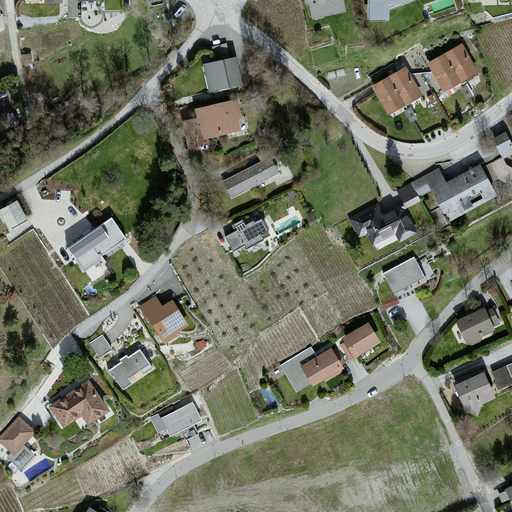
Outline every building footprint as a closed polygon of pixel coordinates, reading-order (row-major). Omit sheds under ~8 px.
[(303,0),(305,5),(308,4),(312,20),(345,12),(341,0),(303,0)] [(365,0),(366,23),(390,23),(390,3),(402,3),(402,0),(365,0)] [(462,45),(425,64),(441,94),(478,75),(462,45)] [(235,56),(203,64),(209,91),(241,83),(235,56)] [(404,68),(370,87),(386,116),(420,97),(404,68)] [(177,113),(183,144),(242,131),(235,100),(177,113)] [(511,145),(505,133),(492,140),(503,159),(511,154),(511,145)] [(270,156),(221,180),(230,198),(278,173),(270,156)] [(503,159),(483,170),(491,184),(500,180),(507,184),(511,180),(511,168),(507,167),(503,159)] [(438,167),(410,182),(418,198),(431,191),(449,223),(498,196),(491,184),(483,170),(480,163),(445,182),(438,167)] [(16,201),(0,208),(0,216),(7,231),(27,221),(16,201)] [(373,205),(347,219),(357,237),(367,232),(377,250),(396,239),(399,244),(416,234),(402,208),(381,219),(373,205)] [(112,215),(64,249),(82,273),(129,240),(112,215)] [(235,230),(225,235),(232,250),(244,244),(246,249),(262,240),(260,236),(266,233),(259,221),(253,224),(252,221),(244,225),(241,219),(231,224),(235,230)] [(414,255),(379,275),(392,298),(427,279),(414,255)] [(154,297),(137,307),(162,345),(190,327),(172,301),(161,308),(154,297)] [(454,323),(463,342),(500,325),(491,306),(454,323)] [(367,323),(340,340),(353,361),(380,344),(367,323)] [(102,335),(89,343),(98,358),(111,350),(102,335)] [(314,355),(299,364),(310,385),(312,389),(346,370),(332,345),(314,355)] [(299,364),(314,355),(309,347),(279,366),(296,394),(310,385),(299,364)] [(140,349),(108,371),(122,393),(155,370),(140,349)] [(511,359),(490,370),(498,387),(511,380),(511,359)] [(484,369),(452,383),(464,409),(495,396),(484,369)] [(88,379),(48,406),(63,429),(82,416),(89,427),(111,412),(88,379)] [(192,402),(159,419),(169,438),(202,422),(192,402)] [(18,416),(0,435),(0,442),(11,453),(14,456),(24,446),(35,432),(18,416)] [(35,456),(24,446),(14,456),(11,453),(6,459),(20,472),(35,456)]
